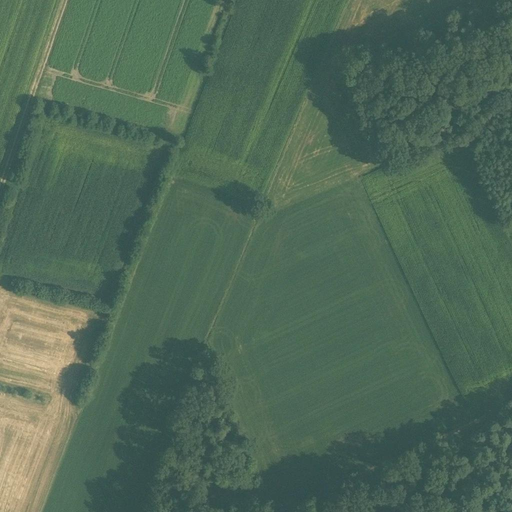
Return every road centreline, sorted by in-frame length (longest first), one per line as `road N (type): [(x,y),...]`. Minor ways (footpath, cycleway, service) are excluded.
road 1 (track): [(511,403),(276,511)]
road 2 (track): [(60,0),(0,183)]
